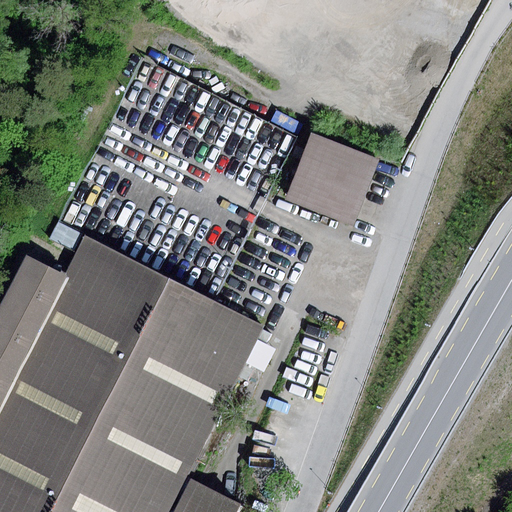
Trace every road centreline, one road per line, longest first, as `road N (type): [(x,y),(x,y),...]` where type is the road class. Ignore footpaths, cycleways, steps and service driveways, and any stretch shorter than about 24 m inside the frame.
road 1 (unclassified): [(298,511),(433,154),(511,3)]
road 2 (tertiary): [(375,511),(511,279)]
